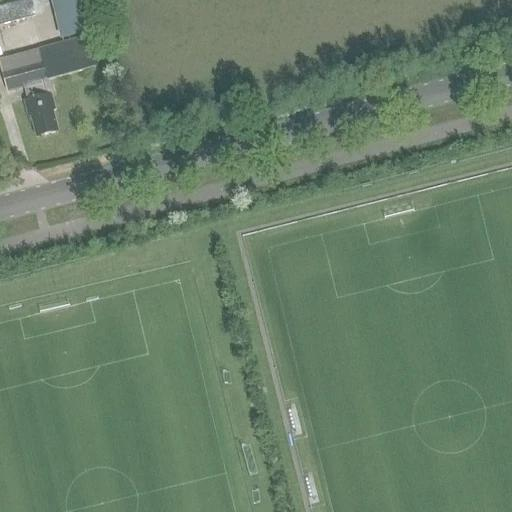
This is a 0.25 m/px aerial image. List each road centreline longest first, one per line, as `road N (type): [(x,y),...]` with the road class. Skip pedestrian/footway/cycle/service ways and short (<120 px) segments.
road 1 (unclassified): [(0,245),(511,109)]
road 2 (tertiary): [(0,208),(511,76)]
